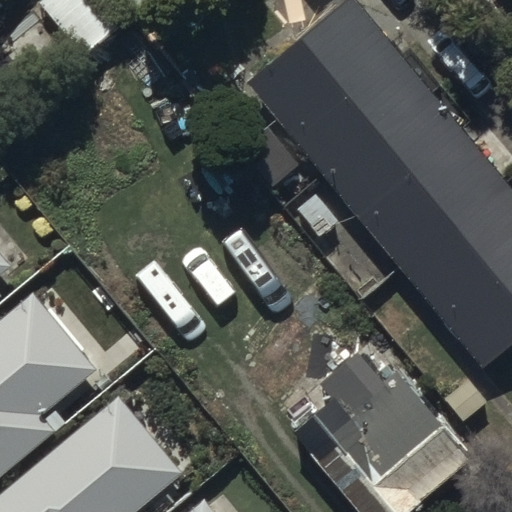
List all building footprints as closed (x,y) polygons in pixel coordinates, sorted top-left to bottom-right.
[(0,0),(0,8),(9,0),(0,0)] [(108,0),(129,27),(164,0),(108,0)] [(249,101),(483,381),(511,356),(511,202),(358,10),(249,101)] [(32,292),(0,317),(0,467),(49,429),(35,411),(91,366),(32,292)] [(118,396),(0,490),(0,511),(124,511),(178,469),(118,396)] [(212,511),(203,500),(188,511),(212,511)]
